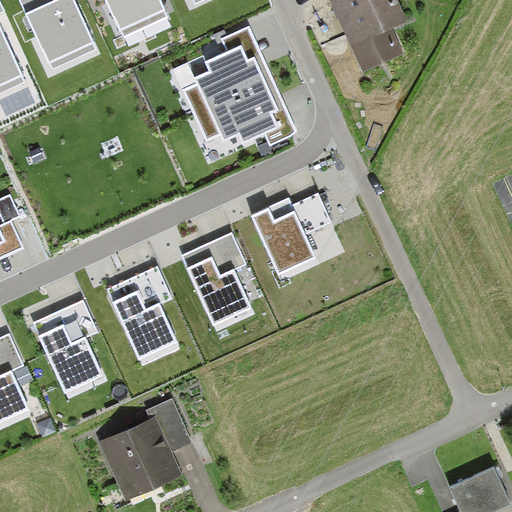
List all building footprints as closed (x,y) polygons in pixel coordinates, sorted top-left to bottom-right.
[(92,42),(72,0),(60,0),(29,15),(50,61),(92,42)] [(164,9),(159,0),(108,0),(122,28),(164,9)] [(400,0),(331,0),(364,75),(408,56),(395,27),(409,21),(400,0)] [(198,82),(184,89),(207,139),(223,132),(225,138),(240,131),(245,142),(265,132),(271,145),(299,132),(250,27),(225,38),(230,50),(209,60),(213,69),(196,77),(198,82)] [(0,84),(21,75),(0,29),(0,84)] [(289,200),(252,218),(280,275),(315,258),(303,234),(331,220),(319,195),(292,208),(289,200)] [(0,258),(25,247),(13,220),(0,225),(0,258)] [(232,232),(182,256),(215,326),(253,308),(235,271),(248,265),(232,232)] [(160,265),(106,290),(139,360),(177,343),(160,307),(176,299),(160,265)] [(83,301),(33,324),(66,394),(102,377),(84,339),(98,332),(83,301)] [(11,333),(0,338),(0,422),(30,409),(13,373),(26,366),(11,333)] [(152,418),(104,439),(130,498),(183,475),(172,451),(194,441),(175,400),(149,411),(152,418)] [(495,468),(450,489),(460,510),(456,511),(488,511),(511,502),(495,468)]
